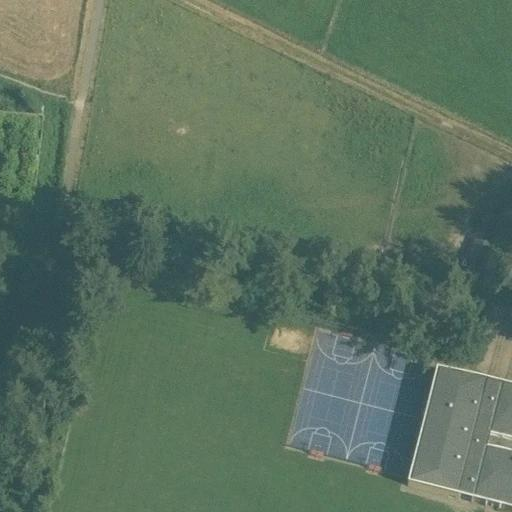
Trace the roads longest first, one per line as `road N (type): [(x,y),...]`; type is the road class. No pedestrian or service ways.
road 1 (track): [(0,378),(50,263),(98,0)]
road 2 (track): [(511,155),(194,0)]
